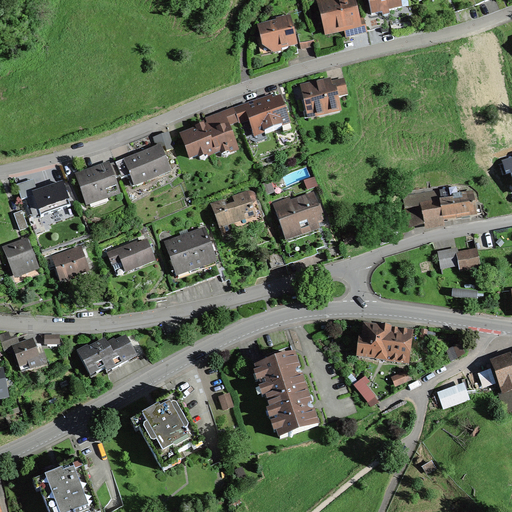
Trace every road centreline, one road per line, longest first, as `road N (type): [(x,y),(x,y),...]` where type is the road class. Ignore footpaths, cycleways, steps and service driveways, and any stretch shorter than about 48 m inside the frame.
road 1 (residential): [(0,170),(114,138),(262,80),(511,11)]
road 2 (tertiary): [(363,306),(314,309),(224,337),(0,457)]
road 3 (residential): [(0,320),(149,318),(350,265)]
road 4 (track): [(415,390),(413,434),(315,511)]
road 5 (residential): [(511,221),(452,231),(350,265)]
road 6 (tertiary): [(487,324),(363,306)]
